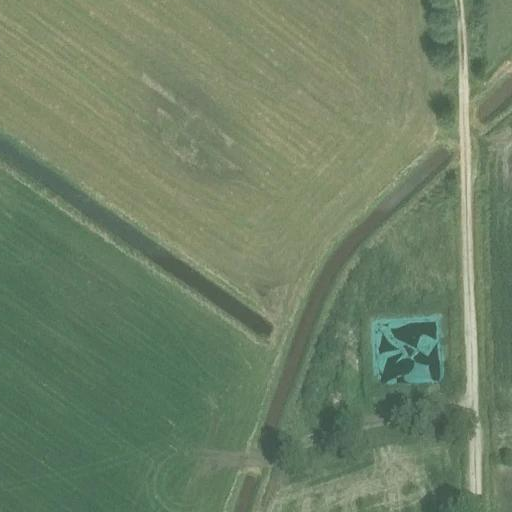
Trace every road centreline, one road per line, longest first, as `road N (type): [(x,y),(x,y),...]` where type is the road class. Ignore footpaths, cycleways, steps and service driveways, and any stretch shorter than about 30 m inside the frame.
road 1 (track): [(476,511),(461,0)]
road 2 (track): [(241,463),(473,409)]
